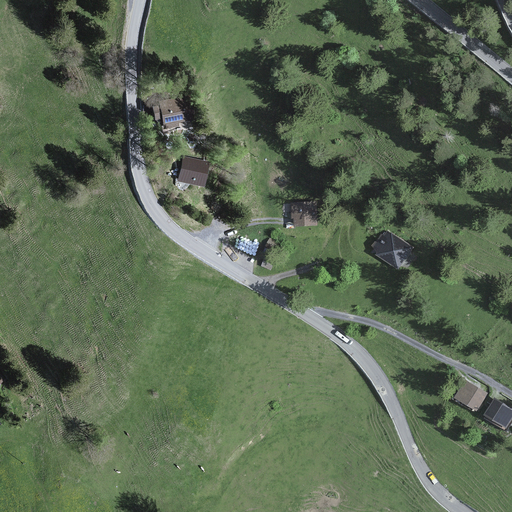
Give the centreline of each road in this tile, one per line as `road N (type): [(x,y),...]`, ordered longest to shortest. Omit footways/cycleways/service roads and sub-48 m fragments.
road 1 (residential): [(460,511),(428,479),(363,356),(178,235),(161,215),(138,149),(142,0)]
road 2 (track): [(511,394),(384,327),(336,309),(306,314)]
